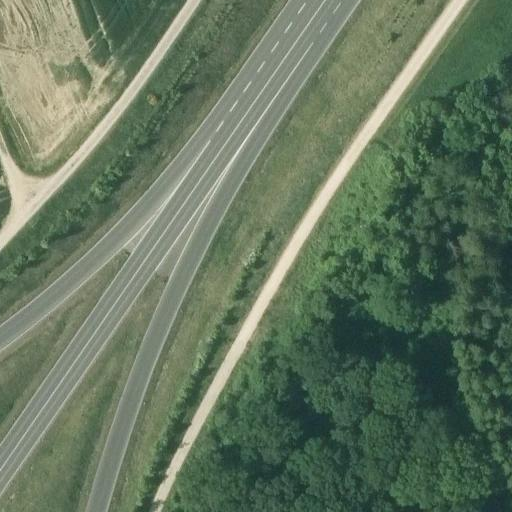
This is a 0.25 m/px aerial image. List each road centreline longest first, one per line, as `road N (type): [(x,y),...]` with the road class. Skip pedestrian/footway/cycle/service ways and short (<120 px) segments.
road 1 (track): [(155,511),(183,446),(353,147),(459,0)]
road 2 (primary): [(0,472),(301,36)]
road 3 (primary): [(97,511),(161,325),(301,36)]
road 4 (primary): [(301,36),(110,245),(0,338)]
road 5 (track): [(0,241),(68,170),(187,0)]
